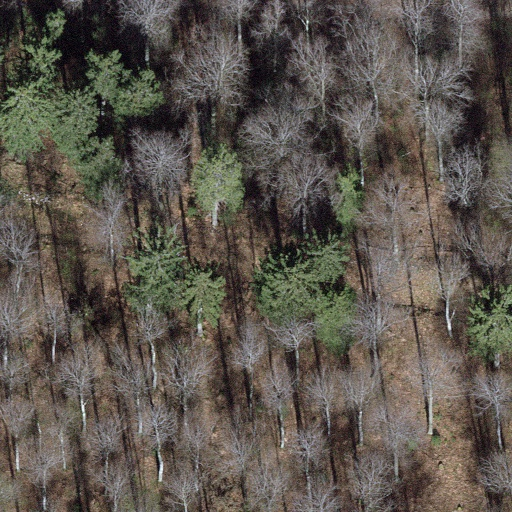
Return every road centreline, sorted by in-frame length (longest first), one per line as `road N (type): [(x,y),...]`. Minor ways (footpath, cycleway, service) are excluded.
road 1 (track): [(0,196),(511,295)]
road 2 (track): [(362,0),(511,5)]
